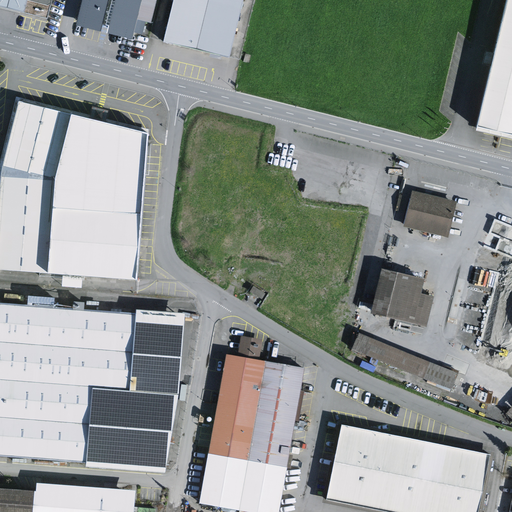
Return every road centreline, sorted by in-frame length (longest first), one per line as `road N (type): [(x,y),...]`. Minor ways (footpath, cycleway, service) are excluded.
road 1 (unclassified): [(216,295),(181,472),(169,482),(0,468)]
road 2 (tertiary): [(181,87),(511,170)]
road 3 (residential): [(216,295),(366,381),(511,440)]
road 4 (residential): [(181,87),(164,250),(216,295)]
road 5 (tertiary): [(0,41),(181,87)]
